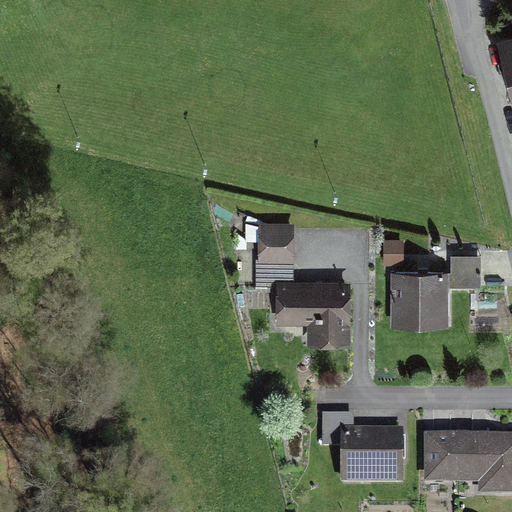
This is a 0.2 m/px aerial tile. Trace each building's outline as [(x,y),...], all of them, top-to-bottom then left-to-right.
[(295,230),(259,229),(259,286),(277,286),(294,286),(295,230)] [(404,245),(386,245),(385,268),(403,268),(404,245)] [(451,277),(393,276),(392,331),(449,332),(450,293),(482,294),(483,260),(451,260),(451,277)] [(294,286),(277,286),(277,331),(313,331),(313,350),(347,350),(348,286),(294,286)] [(322,443),(343,443),(343,431),(354,431),(354,412),(323,412),(322,443)] [(354,431),(343,431),(343,443),(344,474),(405,473),(405,430),(354,431)] [(511,437),(424,438),(424,488),(470,488),(470,499),(511,499),(511,437)]
